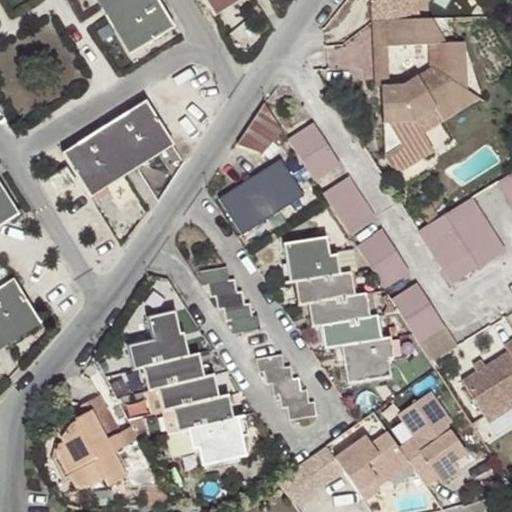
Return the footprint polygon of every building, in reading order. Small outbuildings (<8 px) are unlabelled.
[(134,52),(174,28),(156,0),(101,0),(108,10),(134,52)] [(229,0),(204,0),(211,12),(229,0)] [(368,0),(369,0),(369,22),(375,22),(417,21),(416,0),(368,0)] [(417,21),(375,22),(376,49),(386,49),(426,47),(434,46),(435,74),(419,85),(415,79),(400,88),(387,88),(378,88),(381,158),(391,176),(430,153),(412,121),(432,109),(448,100),(445,75),(457,69),(429,21),(417,21)] [(371,88),(378,88),(376,49),(375,22),(369,22),(371,88)] [(426,72),(415,79),(419,85),(435,74),(434,46),(426,47),(426,72)] [(464,46),(445,46),(457,69),(445,75),(448,100),(432,109),(439,122),(479,99),(465,91),(464,46)] [(376,49),(378,88),(387,88),(386,49),(376,49)] [(127,167),(169,140),(145,101),(63,154),(88,193),(127,167)] [(262,105),(235,144),(261,153),(279,130),(262,105)] [(313,123),(286,140),(312,181),(338,164),(313,123)] [(301,196),(278,161),(218,198),(240,235),(301,196)] [(61,192),(76,183),(67,170),(52,179),(61,192)] [(511,174),(498,183),(511,204),(511,174)] [(346,178),(320,194),(347,235),(373,220),(346,178)] [(0,225),(14,216),(0,193),(0,225)] [(471,200),(416,235),(451,286),(504,254),(471,200)] [(380,232),(355,248),(381,289),(406,273),(380,232)] [(339,275),(335,255),(328,256),(326,239),(283,245),(289,283),(292,282),(300,281),(339,275)] [(346,254),(335,255),(339,275),(349,273),(346,254)] [(227,280),(224,268),(198,271),(200,285),(204,284),(207,298),(213,298),(216,310),(221,310),(224,322),(229,321),(232,334),(257,330),(256,317),(251,318),(248,305),(243,305),(241,292),(235,292),(232,280),(227,280)] [(339,275),(300,281),(303,305),(306,304),(314,303),(354,297),(353,289),(357,288),(354,272),(349,273),(339,275)] [(0,341),(37,318),(14,280),(0,288),(0,341)] [(300,281),(292,282),(296,305),(303,305),(300,281)] [(390,303),(431,365),(456,348),(415,287),(390,303)] [(354,297),(314,303),(317,326),(326,324),(367,319),(363,295),(354,297)] [(314,303),(306,304),(310,326),(317,326),(314,303)] [(173,313),(165,315),(170,337),(174,336),(178,335),(173,313)] [(170,337),(165,315),(147,319),(152,342),(126,348),(127,357),(133,356),(136,368),(139,368),(179,359),(174,336),(170,337)] [(376,317),(367,319),(326,324),(329,347),(339,345),(379,339),(376,317)] [(321,348),(329,347),(326,324),(317,326),(321,348)] [(178,335),(174,336),(179,359),(187,357),(182,334),(178,335)] [(388,338),(379,339),(339,345),(345,384),(389,377),(386,359),(392,358),(388,338)] [(511,342),(501,349),(505,356),(482,370),(473,375),(459,385),(482,420),(508,404),(511,401),(511,342)] [(133,356),(127,357),(130,370),(136,368),(133,356)] [(179,359),(139,368),(141,379),(145,378),(148,392),(156,390),(197,381),(191,356),(187,357),(179,359)] [(198,356),(191,356),(197,381),(204,378),(198,356)] [(283,368),(280,357),(255,359),(257,373),(262,372),(264,384),(270,384),(272,396),(278,396),(280,408),(286,407),(288,419),(314,416),(312,404),(307,403),(304,392),(299,391),(297,380),(292,381),(290,368),(283,368)] [(473,375),(482,370),(479,365),(470,370),(473,375)] [(214,376),(204,378),(209,400),(219,398),(214,376)] [(156,390),(158,400),(163,399),(165,410),(169,410),(209,400),(204,378),(197,381),(156,390)] [(66,420),(58,434),(128,454),(141,451),(132,435),(122,440),(93,393),(80,401),(83,408),(70,416),(70,419),(66,420)] [(407,465),(426,492),(437,484),(442,490),(461,476),(456,468),(468,459),(446,428),(450,425),(429,394),(397,416),(412,439),(396,450),(407,465)] [(227,396),(219,398),(224,420),(232,419),(227,396)] [(209,400),(169,410),(172,420),(176,419),(178,431),(185,429),(224,420),(219,398),(209,400)] [(511,410),(508,404),(482,420),(486,426),(511,410)] [(232,419),(224,420),(185,429),(189,448),(196,447),(200,465),(244,455),(236,418),(232,419)] [(342,475),(361,504),(377,494),(375,489),(369,482),(380,475),(386,481),(407,465),(396,450),(385,433),(369,445),(364,438),(332,460),(342,475)] [(128,454),(58,434),(60,439),(76,466),(66,472),(74,484),(87,483),(101,476),(105,482),(122,473),(128,482),(144,483),(156,480),(141,451),(128,454)] [(76,466),(60,439),(55,442),(51,456),(60,475),(66,472),(76,466)] [(325,450),(275,485),(292,509),(342,475),(332,460),(325,450)] [(369,482),(375,489),(386,481),(380,475),(369,482)] [(128,482),(118,504),(153,500),(144,483),(128,482)]
